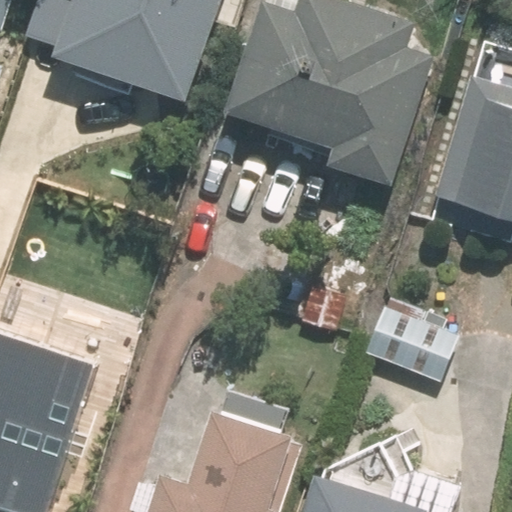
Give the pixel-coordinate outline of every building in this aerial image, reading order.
[(0,0),(0,30),(9,0),(0,0)] [(69,0),(51,53),(185,100),(220,0),(69,0)] [(264,0),(259,0),(222,113),(331,149),(326,164),(389,185),(432,57),(405,48),(414,21),(349,0),(297,0),(294,10),(264,0)] [(511,83),(469,71),(434,193),(511,215),(511,83)] [(301,319),(335,332),(348,295),(312,284),(301,319)] [(472,324),(394,296),(375,350),(453,378),(472,324)] [(0,508),(12,511),(44,511),(91,361),(0,333),(0,508)] [(159,472),(146,511),(270,511),(295,436),(211,410),(187,482),(159,472)] [(315,477),(302,511),(450,511),(458,488),(403,469),(391,502),(315,477)]
